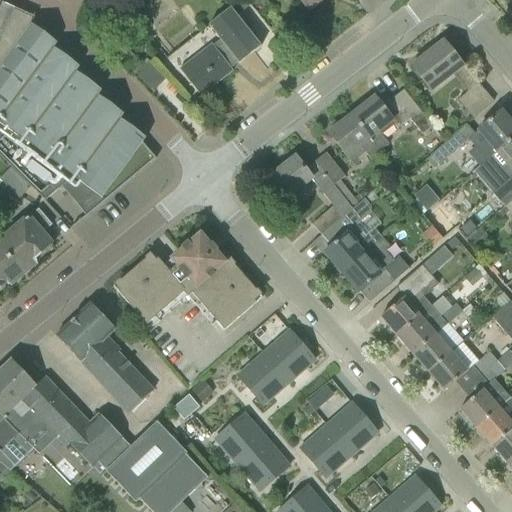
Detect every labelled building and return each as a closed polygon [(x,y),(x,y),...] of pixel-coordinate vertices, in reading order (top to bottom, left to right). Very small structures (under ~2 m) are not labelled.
[(175,74),(184,68),(195,82),(191,85),(201,98),(233,73),(229,67),(236,61),(239,65),(261,48),(236,17),(250,6),(244,0),(220,0),(228,10),(209,26),(164,61),(175,74)] [(309,14),(325,1),(324,0),(287,0),(289,2),(300,1),(301,1),(309,12),(308,13),(309,14)] [(0,157),(45,202),(73,179),(94,194),(103,205),(156,161),(142,145),(146,140),(120,121),(123,116),(97,97),(101,92),(75,73),(79,68),(53,49),(56,45),(31,26),(35,19),(0,3),(0,157)] [(412,68),(430,92),(463,67),(444,43),(412,68)] [(130,77),(132,75),(142,65),(124,48),(113,59),(130,77)] [(494,103),(478,84),(477,85),(457,102),(473,121),(474,121),(494,103)] [(363,106),(350,116),(379,153),(389,145),(382,136),(395,126),(398,129),(410,120),(422,135),(432,128),(416,109),(404,93),(382,109),(375,99),(364,107),(363,106)] [(488,161),(511,141),(511,125),(502,114),(502,113),(501,112),(478,133),(475,136),(467,126),(445,145),(439,149),(431,157),(439,166),(469,141),(477,149),(470,155),(481,168),(484,165),(488,161)] [(352,164),(365,154),(370,160),(379,153),(350,116),(338,125),(339,127),(329,135),(346,158),(347,157),(352,164)] [(501,204),(505,209),(511,202),(511,178),(511,177),(511,141),(488,161),(484,165),(502,186),(492,195),(501,205),(501,204)] [(334,187),(344,178),(326,154),(315,163),(334,187)] [(323,195),(334,187),(315,163),(305,171),(296,158),(270,178),(280,191),(281,190),(287,198),(286,199),(287,200),(312,181),(323,195)] [(0,180),(2,183),(20,200),(30,189),(11,170),(0,180)] [(94,194),(82,204),(91,215),(103,205),(94,194)] [(312,226),(321,237),(352,210),(344,200),(333,208),(312,226)] [(370,207),(365,201),(360,205),(359,204),(352,210),(321,237),(331,248),(324,254),(341,273),(382,239),(374,230),(366,238),(356,226),(371,213),(371,208),(370,207)] [(87,218),(91,215),(82,204),(78,207),(87,218)] [(52,227),(39,210),(0,242),(0,248),(23,276),(37,264),(36,262),(53,247),(42,235),(52,227)] [(469,222),(459,231),(466,239),(476,230),(469,222)] [(420,237),(432,250),(442,240),(431,228),(420,237)] [(476,235),(468,243),(476,252),(484,244),(476,235)] [(153,254),(113,288),(147,327),(186,293),(190,293),(224,332),(262,299),(228,260),(224,263),(200,236),(164,267),(153,254)] [(389,248),(382,239),(341,273),(359,294),(360,293),(370,304),(395,282),(386,271),(395,263),(385,252),(389,248)] [(443,246),(421,263),(429,274),(451,258),(443,246)] [(0,292),(7,286),(9,288),(23,276),(0,248),(0,292)] [(403,300),(381,319),(396,337),(419,317),(430,307),(423,298),(438,286),(421,267),(395,290),(403,300)] [(475,285),(482,278),(475,270),(468,276),(475,285)] [(430,307),(419,317),(396,337),(412,355),(435,335),(462,312),(456,305),(452,309),(443,298),(432,308),(430,307)] [(511,303),(492,319),(511,342),(511,303)] [(105,341),(116,331),(91,304),(56,338),(81,364),(130,415),(154,392),(105,341)] [(412,355),(428,374),(463,343),(455,332),(468,320),(467,318),(462,312),(435,335),(412,355)] [(264,356),(288,384),(314,361),(290,334),(264,356)] [(479,362),(463,343),(428,374),(444,392),(473,367),(481,376),(497,363),(489,354),(479,362)] [(496,359),(502,369),(511,362),(511,356),(508,351),(496,359)] [(288,384),(264,356),(238,378),(263,406),(288,384)] [(24,374),(12,362),(0,372),(0,416),(19,436),(21,438),(40,420),(67,448),(69,446),(92,470),(98,464),(105,473),(135,505),(139,501),(149,511),(173,511),(184,502),(183,501),(193,491),(194,493),(207,480),(185,457),(187,456),(157,424),(130,449),(99,416),(89,426),(45,379),(42,382),(30,369),(24,374)] [(489,386),(460,411),(476,429),(510,399),(494,381),(504,372),(497,363),(481,376),(489,386)] [(191,392),(202,404),(208,399),(198,386),(191,392)] [(307,403),(316,413),(325,405),(316,395),(307,403)] [(184,422),(187,419),(199,409),(189,397),(174,410),(178,415),(184,422)] [(491,447),(511,429),(511,401),(510,399),(476,429),(491,447)] [(377,434),(371,427),(353,406),(333,423),(327,429),(351,456),(377,434)] [(184,422),(178,415),(169,422),(176,430),(185,423),(184,422)] [(19,436),(0,416),(0,463),(11,473),(16,467),(34,451),(21,438),(19,436)] [(266,442),(244,417),(237,423),(226,432),(216,441),(238,466),(266,442)] [(327,429),(321,422),(315,428),(321,434),(327,429)] [(308,459),(319,472),(325,479),(351,456),(327,429),(321,434),(301,451),(308,459)] [(511,429),(491,447),(507,466),(511,462),(511,429)] [(260,492),(289,468),(266,442),(238,466),(260,492)] [(390,501),(398,511),(434,511),(440,507),(416,479),(390,501)] [(326,511),(306,489),(280,511),(326,511)] [(373,499),(380,507),(389,500),(381,491),(373,499)] [(398,511),(390,501),(384,506),(377,511),(398,511)]
